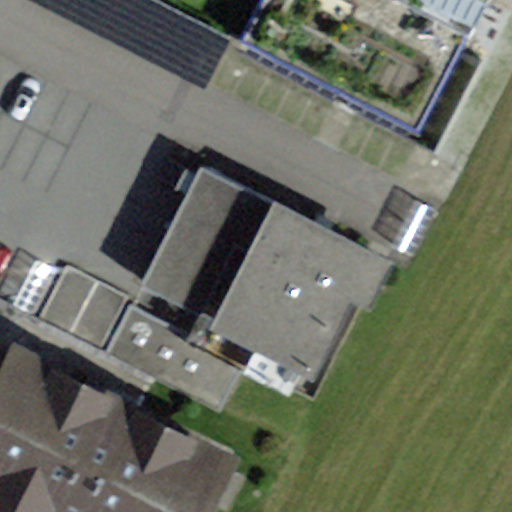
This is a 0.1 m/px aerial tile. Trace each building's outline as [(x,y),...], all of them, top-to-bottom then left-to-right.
[(258,0),(239,38),(241,38),(260,0),(258,0)] [(260,0),(241,38),(417,129),(482,0),(260,0)] [(309,366),(368,250),(200,165),(142,281),(215,318),(203,341),(130,304),(106,352),(219,410),(255,338),(309,366)] [(99,349),(126,295),(67,265),(39,318),(99,349)] [(19,353),(0,389),(0,486),(51,511),(194,511),(223,456),(19,353)]
